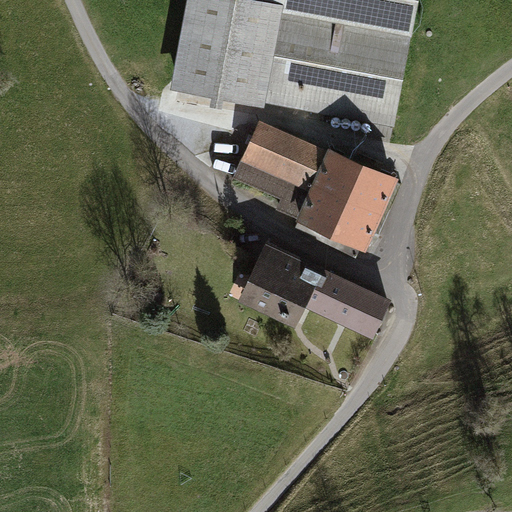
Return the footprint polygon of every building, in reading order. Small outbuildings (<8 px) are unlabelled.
[(245,0),(244,0),(190,0),(174,82),(260,99),(278,7),(245,0)] [(244,0),(245,0),(278,7),(409,32),(415,0),(244,0)] [(409,32),(278,7),(260,99),(391,125),(409,32)] [(395,180),(263,120),(239,173),(309,204),(303,217),(366,245),(395,180)] [(267,237),(240,294),(297,321),(306,302),(373,333),(392,294),(316,259),(267,237)]
